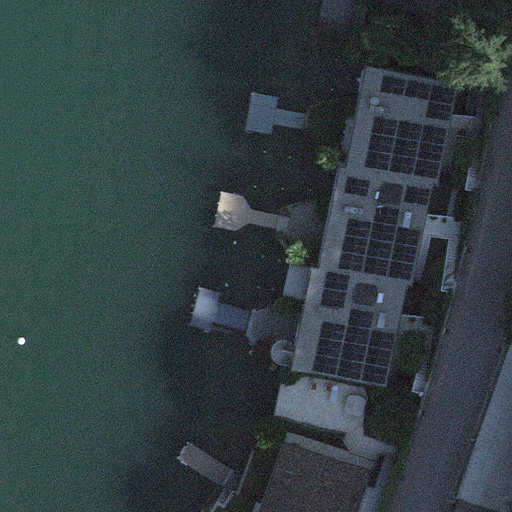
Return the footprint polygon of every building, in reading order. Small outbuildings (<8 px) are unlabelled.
[(424,0),(434,5),(478,16),(482,0),(424,0)] [(437,176),(457,75),(363,55),(360,69),(355,96),(342,156),(431,174),(437,176)] [(411,275),(431,174),(342,156),(336,155),(334,166),(327,200),(316,257),(404,274),(411,275)] [(316,257),(308,255),(307,261),(299,299),(287,360),(382,380),(404,274),(316,257)] [(511,357),(499,354),(458,511),(510,511),(511,505),(511,357)] [(360,511),(368,490),(271,460),(254,511),(360,511)]
